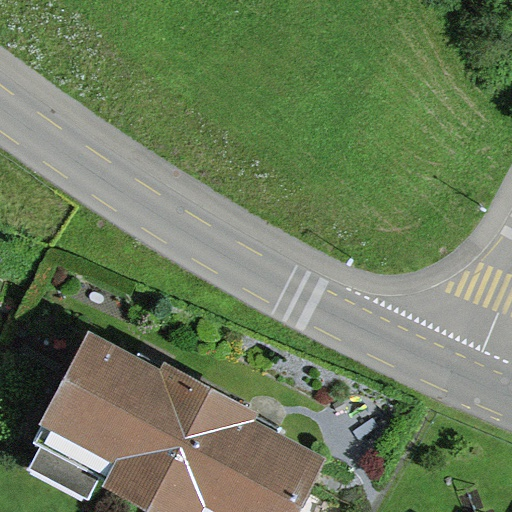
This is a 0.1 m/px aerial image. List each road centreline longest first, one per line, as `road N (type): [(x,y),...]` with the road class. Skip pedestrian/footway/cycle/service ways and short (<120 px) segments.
road 1 (tertiary): [(469,378),(240,262),(0,108)]
road 2 (motorway): [(0,42),(202,102),(511,218)]
road 3 (motorway): [(511,90),(273,0)]
